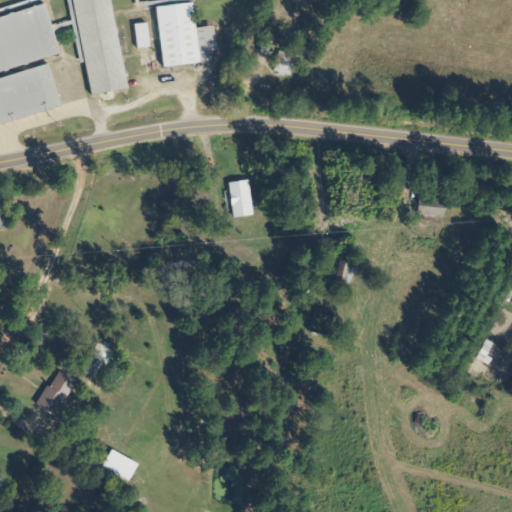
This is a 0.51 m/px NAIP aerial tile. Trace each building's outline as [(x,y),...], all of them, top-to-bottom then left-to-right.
[(69,0),(107,0),(124,86),(88,93),(69,0)] [(0,77),(45,63),(58,104),(0,122),(0,15),(40,2),(56,53),(0,70),(0,77)] [(205,60),(160,66),(151,7),(187,2),(191,28),(210,25),(213,50),(208,57),(205,56),(205,60)] [(134,50),(146,48),(144,24),(132,26),(134,50)] [(272,75),(288,77),(291,56),(275,54),(272,75)] [(224,185),(230,220),(250,216),(243,181),(224,185)] [(441,203),(415,202),(415,217),(440,218),(441,203)] [(337,281),(349,286),(356,268),(344,263),(337,281)] [(113,352),(95,344),(81,374),(99,382),(113,352)]
